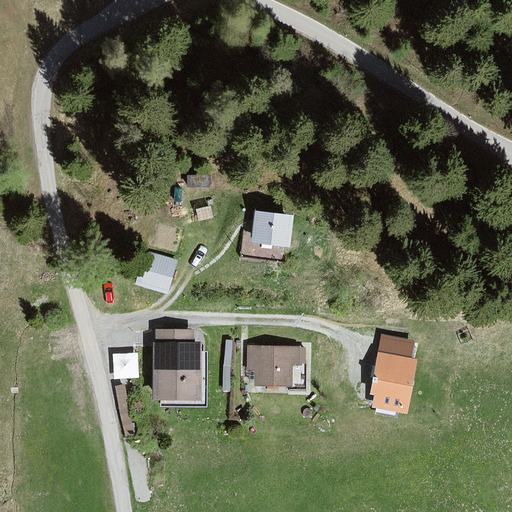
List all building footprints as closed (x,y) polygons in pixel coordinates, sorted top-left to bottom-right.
[(292,216),(254,212),(251,244),(289,248),(292,216)] [(178,263),(147,252),(135,286),(166,297),(178,263)] [(155,344),(151,344),(152,403),(202,402),(201,344),(195,344),(194,331),(155,331),(155,344)] [(414,341),(380,335),(369,396),(374,397),(372,409),(407,416),(417,361),(411,360),(414,341)] [(305,348),(247,347),(247,372),(255,372),(254,387),(292,388),(293,366),(304,366),(305,348)] [(117,354),(118,377),(140,376),(139,353),(117,354)]
